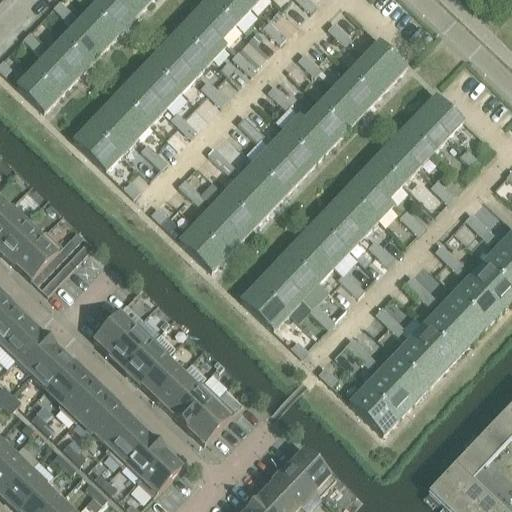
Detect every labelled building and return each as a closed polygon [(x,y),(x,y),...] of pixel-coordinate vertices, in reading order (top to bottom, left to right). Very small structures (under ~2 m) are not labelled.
[(134,24),(108,0),(104,0),(91,14),(119,40),(134,24)] [(148,9),(139,0),(108,0),(134,24),(148,9)] [(156,0),(139,0),(148,9),(156,0)] [(250,15),(233,0),(212,0),(208,5),(235,31),(250,15)] [(264,0),(233,0),(250,15),(264,0)] [(308,4),(303,0),(294,0),(292,3),(301,11),(308,4)] [(316,12),(308,4),(301,11),(309,19),(316,12)] [(235,31),(208,5),(192,21),(220,47),(221,46),(235,31)] [(68,15),(59,6),(53,14),(61,22),(68,15)] [(119,40),(91,14),(76,29),(104,56),(119,40)] [(77,23),(68,15),(61,22),(70,30),(77,23)] [(220,47),(192,21),(177,36),(210,67),(226,51),(221,46),(220,47)] [(278,35),(269,27),(262,34),(271,42),(278,35)] [(342,37),(334,28),(327,36),(335,44),(342,37)] [(104,56),(76,29),(61,45),(89,71),(104,56)] [(286,43),(278,35),(271,42),(279,50),(286,43)] [(210,67),(177,36),(163,52),(195,83),(210,67)] [(351,45),(342,37),(335,44),(344,52),(351,45)] [(38,46),(30,38),(23,45),(31,53),(38,46)] [(89,71),(61,45),(47,61),(74,87),(89,71)] [(47,54),(38,46),(31,53),(40,61),(47,54)] [(406,73),(379,47),(363,63),(391,90),(406,73)] [(195,83),(163,52),(148,68),(180,99),(195,83)] [(247,66),(238,57),(231,64),(240,73),(247,66)] [(306,75),(312,68),(304,60),(297,67),(306,75)] [(74,87),(47,61),(32,76),(59,102),(74,87)] [(391,90),(363,63),(348,79),(376,105),(391,90)] [(11,75),(2,66),(0,68),(0,77),(4,82),(11,75)] [(257,75),(247,66),(240,73),(250,82),(257,75)] [(180,99),(148,68),(133,83),(166,114),(180,99)] [(314,83),(321,76),(312,68),(306,75),(314,83)] [(59,102),(32,76),(16,93),(43,119),(59,102)] [(376,105),(348,79),(334,95),(361,121),(376,105)] [(166,114),(133,83),(118,99),(151,130),(166,114)] [(210,104),(217,96),(207,87),(200,94),(210,104)] [(276,107),(283,100),(274,91),(267,98),(276,107)] [(361,121),(334,95),(319,110),(346,137),(361,121)] [(227,106),(217,96),(210,104),(220,113),(227,106)] [(151,130),(118,99),(103,115),(136,146),(151,130)] [(293,109),(283,100),(276,107),(286,116),(293,109)] [(463,127),(436,101),(435,101),(420,117),(447,143),(463,127)] [(346,137),(319,110),(304,126),(331,152),(346,137)] [(136,146),(103,115),(88,130),(121,161),(136,146)] [(447,143),(420,117),(405,133),(432,159),(447,143)] [(187,128),(177,118),(170,125),(180,135),(187,128)] [(331,152),(304,126),(299,121),(283,137),(316,168),(331,152)] [(247,139),(254,132),(244,122),(237,130),(247,139)] [(197,137),(187,128),(180,135),(190,145),(197,137)] [(121,161),(88,130),(72,147),(105,178),(121,161)] [(257,149),(264,142),(254,132),(247,139),(257,149)] [(432,159),(405,133),(390,149),(417,175),(432,159)] [(316,168),(283,137),(268,153),(301,184),(316,168)] [(150,166),(157,159),(147,149),(140,157),(150,166)] [(417,175),(390,149),(375,164),(403,190),(417,175)] [(301,184),(268,153),(253,168),(286,199),(301,184)] [(224,163),(214,154),(207,161),(217,171),(224,163)] [(468,170),(475,163),(467,155),(460,162),(468,170)] [(167,169),(157,159),(150,166),(160,176),(167,169)] [(234,173),(224,163),(217,171),(227,180),(234,173)] [(484,171),(475,163),(468,170),(477,179),(484,171)] [(403,190),(375,164),(360,180),(387,206),(388,205),(403,190)] [(286,199),(253,168),(239,184),(271,215),(286,199)] [(387,206),(360,180),(345,196),(378,227),(393,210),(388,205),(387,206)] [(271,215),(239,184),(224,200),(256,231),(271,215)] [(194,195),(184,185),(177,192),(188,202),(194,195)] [(439,202),(445,194),(437,186),(430,193),(439,202)] [(140,197),(130,188),(123,195),(133,204),(140,197)] [(447,210),(454,203),(445,194),(439,202),(447,210)] [(205,204),(194,195),(188,202),(198,211),(205,204)] [(378,227),(345,196),(330,211),(363,243),(378,227)] [(256,231),(224,200),(209,215),(241,246),(256,231)] [(0,223),(10,214),(0,204),(0,223)] [(363,243),(330,211),(315,227),(348,258),(363,243)] [(0,254),(25,228),(10,214),(0,223),(0,254)] [(167,223),(157,214),(150,221),(160,230),(167,223)] [(241,246),(209,215),(194,231),(227,262),(241,246)] [(415,225),(405,216),(399,224),(408,232),(415,225)] [(477,238),(483,231),(471,219),(464,226),(477,238)] [(424,234),(415,225),(408,232),(417,241),(424,234)] [(348,258),(315,227),(300,243),(333,274),(348,258)] [(0,256),(15,271),(41,243),(25,228),(0,254),(0,256)] [(227,262),(194,231),(178,247),(211,278),(227,262)] [(496,243),(483,231),(477,238),(489,250),(496,243)] [(511,237),(498,252),(511,265),(511,237)] [(62,254),(62,253),(46,238),(15,271),(31,286),(57,259),(62,254)] [(83,244),(77,239),(77,238),(62,253),(62,254),(57,259),(31,286),(37,292),(83,244)] [(333,274),(300,243),(285,258),(318,289),(333,274)] [(377,263),(384,256),(374,246),(367,253),(377,263)] [(47,302),(88,258),(93,254),(87,248),(41,296),(47,302)] [(447,269),(454,262),(441,250),(434,258),(447,269)] [(511,265),(498,252),(483,267),(511,295),(511,265)] [(394,266),(384,256),(377,263),(387,273),(394,266)] [(318,289),(285,258),(271,274),(303,305),(318,289)] [(466,274),(454,262),(447,269),(459,281),(466,274)] [(511,305),(511,295),(483,267),(468,283),(502,316),(511,305)] [(303,305),(271,274),(256,290),(288,321),(303,305)] [(354,287),(344,278),(337,285),(348,294),(354,287)] [(417,301),(424,294),(411,282),(405,289),(417,301)] [(502,316),(468,283),(453,299),(488,331),(502,316)] [(364,297),(354,287),(348,294),(358,304),(364,297)] [(288,321),(256,290),(240,306),(273,337),(288,321)] [(436,305),(424,294),(417,301),(429,313),(436,305)] [(0,317),(9,308),(0,299),(0,317)] [(488,331),(453,299),(438,314),(473,347),(488,331)] [(0,348),(25,323),(9,308),(0,317),(0,348)] [(325,318),(315,309),(308,316),(318,326),(325,318)] [(387,332),(394,325),(382,313),(375,320),(387,332)] [(473,347),(438,314),(423,330),(458,363),(473,347)] [(109,361),(135,333),(119,318),(93,345),(109,361)] [(335,328),(325,318),(318,326),(328,335),(335,328)] [(0,351),(15,366),(41,338),(25,323),(0,348),(0,351)] [(406,337),(394,325),(387,332),(399,344),(406,337)] [(458,363),(423,330),(409,346),(443,378),(458,363)] [(125,376),(151,348),(135,333),(109,361),(125,376)] [(30,381),(56,353),(41,338),(15,366),(30,381)] [(357,363),(364,356),(352,344),(345,352),(357,363)] [(443,378),(409,346),(394,361),(428,394),(443,378)] [(307,357),(297,347),(290,354),(300,364),(307,357)] [(140,390),(166,363),(151,348),(125,376),(140,390)] [(46,395),(72,368),(56,353),(30,381),(46,395)] [(376,368),(364,356),(357,363),(369,375),(376,368)] [(428,394),(394,361),(379,377),(413,410),(428,394)] [(156,405),(182,378),(166,363),(140,390),(156,405)] [(62,410),(88,383),(72,368),(46,395),(62,410)] [(337,385),(325,373),(318,380),(330,392),(337,385)] [(413,410),(379,377),(364,393),(398,425),(413,410)] [(172,420),(198,393),(182,378),(156,405),(172,420)] [(74,429),(103,398),(88,383),(58,414),(74,429)] [(213,408),(218,402),(203,388),(198,393),(172,420),(187,435),(213,408)] [(12,400),(3,392),(0,395),(0,399),(6,406),(12,400)] [(398,425),(364,393),(348,409),(383,442),(398,425)] [(93,440),(119,413),(103,398),(74,429),(77,425),(93,440)] [(21,408),(12,400),(6,406),(15,414),(21,408)] [(230,423),(235,418),(218,402),(213,408),(187,435),(204,451),(230,423)] [(15,414),(6,406),(1,412),(10,420),(15,414)] [(511,408),(497,425),(511,439),(511,408)] [(108,455),(135,428),(119,413),(93,440),(108,455)] [(45,428),(37,419),(31,425),(40,433),(45,428)] [(485,471),(511,442),(511,439),(497,425),(461,462),(478,478),(485,471)] [(54,436),(45,428),(40,433),(48,442),(54,436)] [(121,473),(150,442),(135,428),(105,458),(121,473)] [(36,438),(27,429),(22,435),(30,443),(36,438)] [(44,446),(36,438),(30,443),(39,452),(44,446)] [(140,485),(166,457),(150,442),(124,470),(140,485)] [(0,475),(14,461),(0,447),(0,475)] [(76,457),(68,449),(62,455),(71,463),(76,457)] [(330,481),(303,455),(287,471),(315,498),(320,502),(335,486),(330,481)] [(85,466),(76,457),(71,463),(80,472),(85,466)] [(157,500),(176,480),(182,473),(166,457),(137,488),(153,504),(157,500)] [(67,467),(58,459),(53,465),(61,473),(67,467)] [(0,499),(3,503),(29,476),(14,461),(0,475),(0,499)] [(442,511),(443,511),(471,484),(472,485),(478,478),(461,462),(427,497),(442,511)] [(76,476),(67,467),(61,473),(70,482),(76,476)] [(315,498),(287,471),(273,487),(298,511),(300,511),(314,498),(319,503),(320,502),(315,498)] [(12,511),(24,511),(45,490),(29,476),(3,503),(12,511)] [(102,493),(108,487),(99,479),(94,485),(102,493)] [(472,511),(486,498),(472,485),(471,484),(443,511),(472,511)] [(116,495),(108,487),(102,493),(111,501),(116,495)] [(298,511),(273,487),(258,503),(267,511),(298,511)] [(98,497),(90,489),(84,495),(93,503),(98,497)] [(54,511),(61,505),(45,490),(24,511),(54,511)] [(107,505),(98,497),(93,503),(102,511),(107,505)] [(500,511),(486,498),(472,511),(500,511)] [(267,511),(258,503),(248,511),(267,511)]
